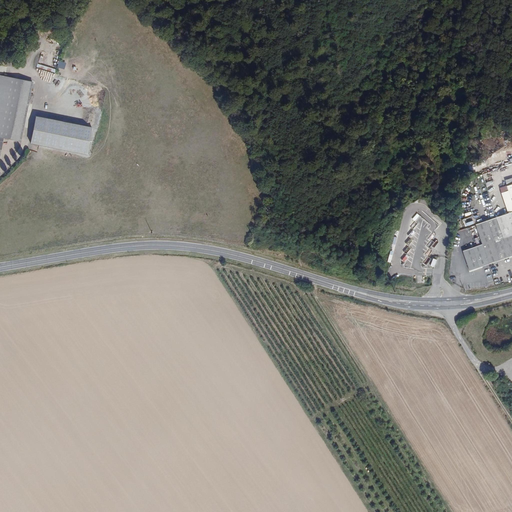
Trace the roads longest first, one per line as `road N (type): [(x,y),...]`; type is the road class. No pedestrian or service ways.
road 1 (secondary): [(511,292),(416,304),(184,245),(0,267)]
road 2 (track): [(234,0),(272,107),(289,223),(303,250),(299,273)]
